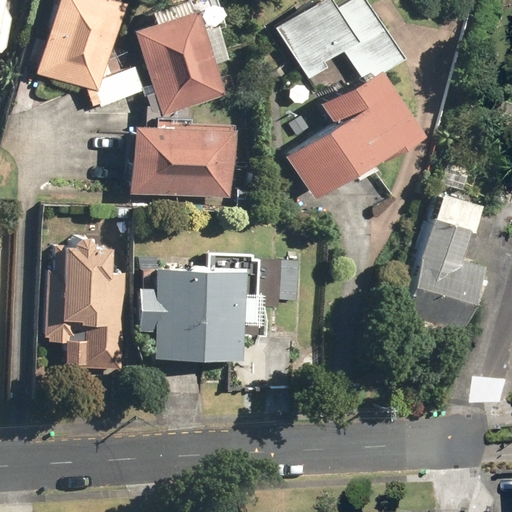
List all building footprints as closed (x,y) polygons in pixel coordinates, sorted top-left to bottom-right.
[(94,87),(119,0),(51,0),(31,69),(94,87)] [(334,46),(351,72),(313,99),(325,117),(274,152),(304,194),(372,146),(377,153),(411,130),(369,70),(392,55),(356,0),(331,0),(324,4),(321,0),(300,0),(266,22),(300,75),(320,63),(316,57),(334,46)] [(159,112),(220,91),(191,6),(129,27),(159,112)] [(225,194),(228,123),(126,120),(124,190),(225,194)] [(468,143),(447,137),(433,183),(454,190),(468,143)] [(471,261),(448,255),(464,200),(428,189),(392,313),(451,330),(471,261)] [(114,366),(119,270),(105,270),(106,247),(51,244),(50,267),(42,266),(39,335),(61,336),(59,364),(114,366)] [(232,357),(238,268),(150,262),(149,284),(131,283),(129,326),(146,327),(144,352),(232,357)]
